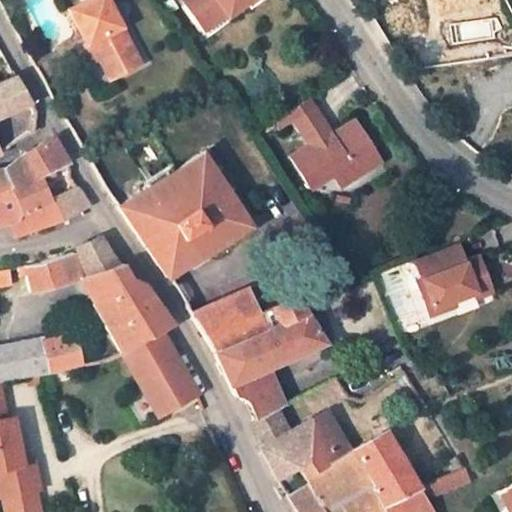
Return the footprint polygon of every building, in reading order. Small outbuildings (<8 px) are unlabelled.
[(89,34),(97,50),(93,52),(104,74),(134,59),(104,0),(67,0),(62,3),(79,39),(89,34)] [(184,0),(197,18),(220,2),(226,9),(227,11),(242,0),(184,0)] [(197,18),(202,25),(226,9),(220,2),(197,18)] [(87,56),(93,52),(97,50),(89,34),(79,39),(87,56)] [(0,82),(0,115),(30,102),(15,76),(0,82)] [(270,114),(281,130),(292,123),(316,108),(307,91),(270,114)] [(292,123),(308,149),(331,135),(316,108),(292,123)] [(336,143),(331,135),(308,149),(305,151),(300,143),(286,151),(312,192),(336,178),(351,170),(358,180),(382,166),(357,124),(344,133),(343,138),(336,143)] [(157,267),(160,266),(245,217),(186,130),(160,146),(165,154),(172,150),(177,159),(111,196),(157,267)] [(37,174),(65,162),(52,138),(24,153),(3,169),(5,171),(20,209),(18,214),(14,215),(15,219),(11,220),(16,237),(58,221),(81,209),(89,205),(89,203),(79,187),(48,200),(37,174)] [(351,170),(336,178),(342,189),(358,180),(351,170)] [(20,209),(5,171),(0,171),(0,223),(11,220),(15,219),(14,215),(18,214),(20,209)] [(92,227),(66,235),(78,266),(108,256),(92,227)] [(456,262),(452,255),(446,238),(403,253),(411,273),(405,275),(417,308),(441,299),(438,293),(477,279),(470,258),(456,262)] [(11,267),(19,266),(23,283),(72,270),(63,244),(33,253),(33,257),(16,258),(16,256),(8,257),(11,267)] [(456,262),(470,258),(467,250),(452,255),(456,262)] [(79,268),(72,270),(83,295),(136,276),(119,266),(116,262),(111,254),(108,256),(78,266),(79,268)] [(511,259),(498,264),(506,284),(511,281),(511,259)] [(268,300),(286,292),(272,267),(182,304),(205,344),(262,320),(255,305),(268,300)] [(162,315),(136,276),(83,295),(111,345),(140,326),(141,328),(151,322),(162,315)] [(239,394),(267,381),(260,367),(289,354),(292,360),(322,345),(302,309),(298,287),(286,292),(268,300),(274,314),(262,320),(205,344),(229,387),(239,394)] [(113,347),(146,406),(187,385),(151,322),(141,328),(140,326),(111,345),(113,347)] [(82,364),(76,335),(43,342),(48,372),(82,364)] [(38,374),(48,372),(43,342),(42,338),(21,341),(27,376),(38,374)] [(0,345),(0,380),(27,376),(21,341),(0,345)] [(325,371),(315,377),(326,396),(337,391),(325,371)] [(276,397),(267,381),(239,394),(242,402),(246,412),(272,399),(276,397)] [(4,419),(0,397),(0,494),(37,488),(32,461),(20,464),(14,429),(6,430),(4,419)] [(249,422),(254,438),(285,423),(272,399),(246,412),(249,422)] [(304,414),(314,430),(328,422),(319,407),(304,414)] [(343,445),(328,422),(314,430),(304,414),(285,423),(254,438),(254,439),(260,450),(272,472),(288,464),(297,481),(282,489),(296,511),(357,511),(409,481),(375,427),(343,445)] [(6,430),(14,429),(11,417),(4,419),(6,430)] [(454,465),(447,454),(438,458),(445,468),(454,465)] [(445,468),(409,481),(416,493),(460,475),(454,465),(445,468)] [(499,480),(511,503),(511,483),(508,476),(499,480)] [(428,511),(424,505),(416,493),(409,481),(357,511),(428,511)]
